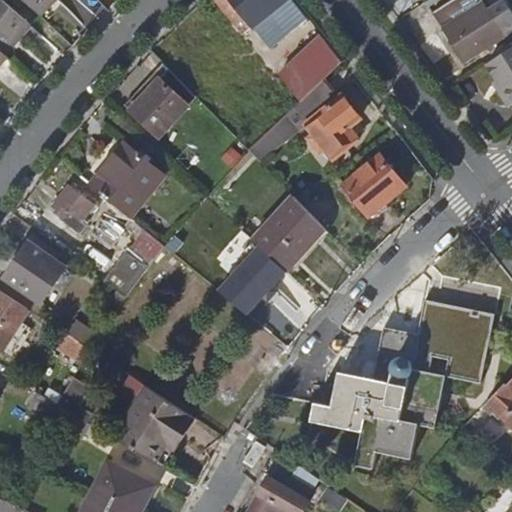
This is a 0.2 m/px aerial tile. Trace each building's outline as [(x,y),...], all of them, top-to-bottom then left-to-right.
[(0,0),(0,50),(6,56),(32,29),(0,0)] [(23,0),(42,17),(59,0),(23,0)] [(233,0),(241,10),(273,50),(311,20),(295,0),(233,0)] [(451,0),(432,13),(465,62),(511,30),(511,16),(502,2),(489,10),(482,0),(451,0)] [(328,78),(345,63),(324,37),(281,75),(303,100),(328,78)] [(511,48),(489,64),(506,88),(502,90),(511,104),(511,48)] [(201,100),(171,68),(133,110),(165,140),(201,100)] [(328,78),(303,100),(293,109),(299,116),(307,126),(332,157),(357,137),(350,127),(361,118),(343,95),(341,97),(328,78)] [(293,109),(255,146),(261,153),(299,116),(293,109)] [(126,142),(91,184),(130,216),(164,175),(126,142)] [(381,154),(345,184),(371,217),(408,186),(381,154)] [(71,189),(56,208),(69,218),(73,213),(84,223),(96,208),(71,189)] [(326,229),(300,202),(294,197),(254,240),(261,247),(287,271),(326,229)] [(32,244),(9,279),(45,304),(69,270),(32,244)] [(287,271),(261,247),(231,279),(257,302),(287,271)] [(112,286),(127,297),(145,273),(130,262),(112,286)] [(30,310),(0,290),(0,348),(3,350),(30,310)] [(386,343),(382,361),(379,376),(346,369),(343,382),(339,401),(321,398),(318,418),(368,428),(360,467),(377,471),(381,450),(415,457),(423,422),(441,425),(452,374),(440,372),(444,355),(458,359),(454,372),(456,378),(484,384),(499,315),(429,300),(422,334),(389,327),(386,343)] [(82,361),(99,331),(76,318),(59,348),(82,361)] [(374,359),(382,361),(386,343),(377,341),(374,359)] [(89,354),(81,367),(95,376),(104,363),(89,354)] [(72,382),(68,388),(94,404),(98,398),(72,382)] [(511,382),(506,389),(503,385),(481,407),(489,415),(494,411),(511,429),(511,382)] [(146,386),(115,438),(155,461),(173,431),(180,436),(192,417),(146,386)] [(68,388),(58,405),(85,420),(94,404),(68,388)] [(23,403),(50,419),(58,405),(31,389),(23,403)] [(58,405),(50,419),(78,435),(86,421),(85,420),(58,405)] [(119,470),(103,500),(127,511),(140,511),(153,487),(119,470)] [(271,479),(251,511),(305,511),(318,492),(293,476),(285,488),(271,479)] [(0,511),(3,511),(8,503),(0,499),(0,511)] [(127,511),(103,500),(96,511),(127,511)] [(29,511),(8,503),(3,511),(29,511)]
